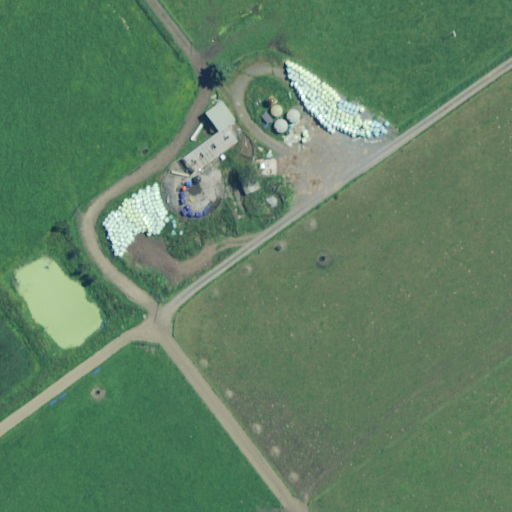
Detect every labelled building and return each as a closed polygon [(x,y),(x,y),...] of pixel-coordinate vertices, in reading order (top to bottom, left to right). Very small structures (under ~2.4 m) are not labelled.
[(213,103),(214,105),(204,112),(218,133),(183,157),(194,173),(240,141),(238,138),(245,132),(223,100),(221,97),(213,103)] [(280,100),(268,107),(277,121),(288,114),(280,100)] [(349,107),(354,120),(365,116),(361,103),(349,107)] [(354,120),(349,107),(338,111),(342,124),(354,120)] [(275,122),(268,112),(260,118),(267,128),(275,122)] [(263,189),(253,171),(238,180),(247,197),(263,189)] [(291,192),(282,185),(275,194),(284,201),(291,192)]
